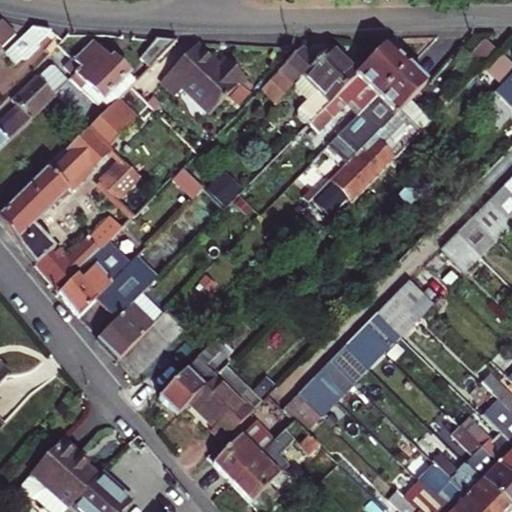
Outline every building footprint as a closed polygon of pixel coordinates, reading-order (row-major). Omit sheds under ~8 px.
[(0,50),(16,36),(2,21),(0,23),(0,50)] [(15,65),(52,31),(33,28),(5,55),(15,65)] [(147,70),(175,43),(156,41),(139,61),(147,70)] [(480,71),(497,53),(485,41),(467,59),(480,71)] [(117,101),(135,82),(112,59),(109,62),(92,44),(73,63),(80,70),(72,79),(70,80),(97,107),(101,103),(108,110),(117,101)] [(218,68),(196,46),(161,83),(176,97),(182,90),(210,116),(245,79),(225,60),(218,68)] [(361,114),(407,67),(386,46),(358,74),(309,124),(308,125),(317,134),(349,102),(361,114)] [(309,124),(358,74),(332,48),(317,63),(302,48),(268,82),(269,83),(260,91),(274,105),(293,85),(296,88),(296,94),(300,98),(306,98),(309,100),(297,113),(297,118),(304,124),(308,124),(309,124)] [(72,79),(80,70),(73,63),(71,61),(62,68),(72,79)] [(29,120),(68,82),(54,67),(50,67),(11,103),(16,108),(0,123),(0,150),(31,122),(29,120)] [(410,102),(426,86),(407,67),(361,114),(338,137),(349,149),(340,157),(347,164),(361,151),(380,131),(380,132),(400,112),(410,102)] [(511,74),(476,111),(489,124),(507,105),(511,109),(511,74)] [(439,114),(449,104),(443,96),(432,107),(439,114)] [(106,150),(135,121),(117,101),(108,110),(0,216),(0,225),(20,250),(38,235),(31,227),(108,151),(106,150)] [(421,133),(431,123),(410,102),(400,112),(421,133)] [(394,161),(421,133),(400,112),(380,132),(380,131),(361,151),(363,153),(332,184),(349,201),(392,158),(394,161)] [(340,157),(349,149),(338,137),(329,147),(340,157)] [(123,163),(100,185),(116,202),(139,179),(123,163)] [(194,199),(202,190),(183,170),(174,179),(194,199)] [(511,196),(511,177),(503,187),(511,196)] [(511,227),(511,225),(511,196),(503,187),(487,203),(511,227)] [(329,226),(335,220),(313,198),(307,204),(329,226)] [(495,243),(511,227),(487,203),(471,219),(495,243)] [(480,259),(495,243),(471,219),(455,235),(480,259)] [(109,245),(121,232),(111,222),(90,243),(101,253),(109,245)] [(33,266),(52,249),(38,235),(20,250),(33,266)] [(480,259),(455,235),(440,251),(464,275),(480,259)] [(58,296),(101,253),(90,243),(87,240),(64,262),(52,249),(33,266),(58,296)] [(94,302),(130,266),(109,245),(101,253),(58,296),(78,319),(94,302)] [(131,307),(157,280),(136,259),(130,266),(94,302),(115,323),(131,307)] [(417,323),(433,306),(409,283),(392,299),(417,323)] [(400,339),(417,323),(392,299),(376,315),(400,339)] [(117,363),(152,327),(131,307),(115,323),(97,342),(117,363)] [(158,399),(177,418),(189,405),(219,375),(215,371),(209,365),(219,355),(225,361),(232,354),(217,340),(186,372),(185,371),(158,399)] [(352,387),(368,371),(345,348),(329,365),(352,387)] [(209,365),(215,371),(225,361),(219,355),(209,365)] [(352,387),(329,365),(312,381),(336,405),(352,387)] [(0,385),(8,376),(0,368),(0,385)] [(253,413),(239,400),(248,391),(225,369),(219,375),(189,405),(215,429),(210,434),(221,444),(253,413)] [(511,416),(511,399),(489,377),(481,385),(498,403),(511,416)] [(260,399),(272,386),(265,380),(253,392),(260,399)] [(336,405),(312,381),(297,396),(320,419),(336,405)] [(305,435),(320,419),(297,396),(282,412),(293,423),(305,435)] [(511,416),(498,403),(482,419),(500,437),(511,448),(511,416)] [(439,425),(447,417),(440,410),(432,418),(439,425)] [(511,510),(511,509),(511,479),(460,429),(447,417),(439,425),(474,459),(466,467),(482,482),(511,510)] [(511,479),(511,448),(500,437),(493,443),(469,419),(460,429),(511,479)] [(270,487),(289,467),(279,457),(294,443),(309,458),(319,448),(305,435),(293,423),(273,443),(231,485),(255,511),(263,511),(279,496),(270,487)] [(212,465),(231,485),(273,443),(253,424),(212,465)] [(47,511),(67,511),(98,477),(78,458),(80,456),(64,441),(21,488),(22,497),(27,502),(35,501),(47,511)] [(456,474),(439,456),(431,464),(433,466),(480,511),(509,511),(511,510),(482,482),(466,467),(464,465),(456,474)] [(447,511),(480,511),(433,466),(417,483),(436,501),(441,505),(447,511)] [(121,511),(132,501),(115,485),(111,489),(98,477),(67,511),(121,511)] [(415,511),(447,511),(441,505),(436,501),(417,483),(402,498),(415,511)] [(415,511),(402,498),(396,493),(387,501),(398,511),(415,511)]
